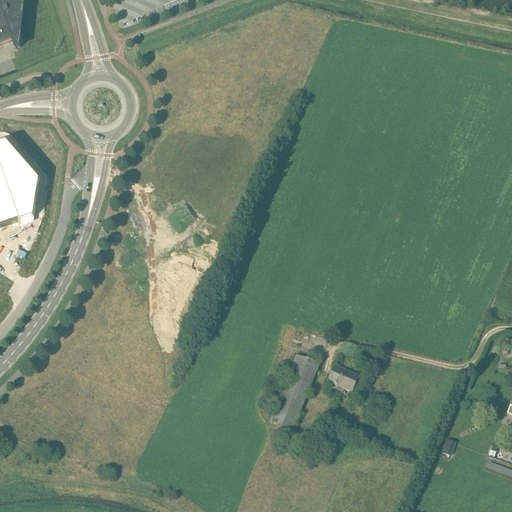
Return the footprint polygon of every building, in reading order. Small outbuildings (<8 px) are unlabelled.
[(0,0),(0,46),(8,43),(13,42),(17,40),(18,44),(23,0),(0,0)] [(0,228),(20,222),(21,224),(36,219),(41,183),(8,146),(0,148),(0,228)] [(292,433),(317,365),(294,357),(270,425),(292,433)] [(326,383),(351,393),(358,376),(332,366),(326,383)] [(456,442),(447,439),(442,453),(451,456),(456,442)]
